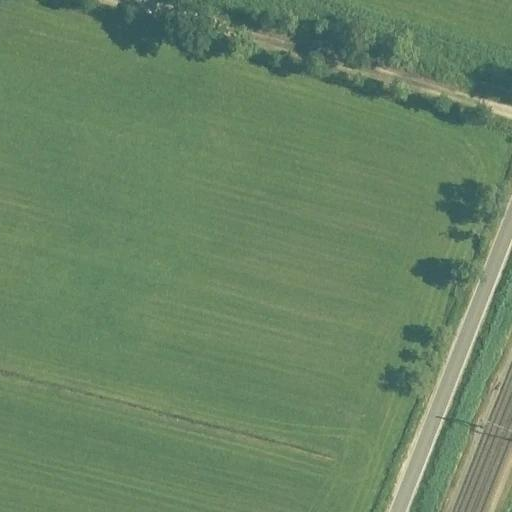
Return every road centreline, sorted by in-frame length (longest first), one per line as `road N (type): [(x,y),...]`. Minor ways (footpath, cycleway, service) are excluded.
road 1 (track): [(93,0),(511,118)]
road 2 (unclassified): [(396,511),(511,215)]
